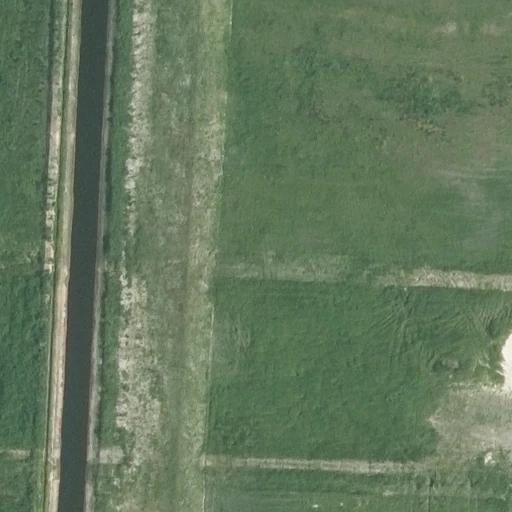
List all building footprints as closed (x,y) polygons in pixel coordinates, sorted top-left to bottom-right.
[(259,213),(257,255),(311,258),(313,216),(259,213)] [(307,285),(296,485),(332,487),(343,287),(307,285)] [(423,294),(420,354),(463,357),(467,296),(423,294)] [(419,366),(416,426),(460,429),(463,368),(419,366)] [(415,437),(412,498),(456,501),(459,440),(415,437)] [(477,480),(500,479),(500,467),(477,468),(477,480)]
